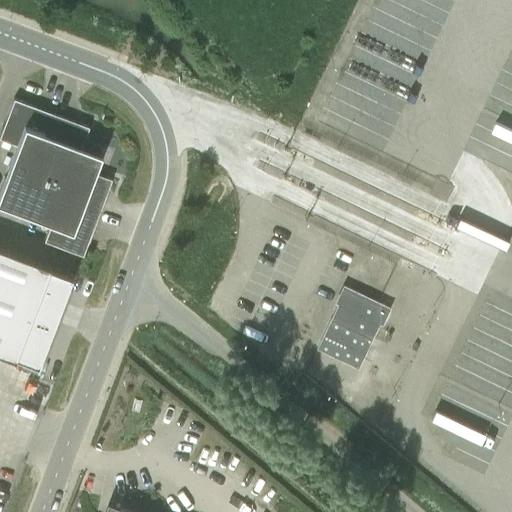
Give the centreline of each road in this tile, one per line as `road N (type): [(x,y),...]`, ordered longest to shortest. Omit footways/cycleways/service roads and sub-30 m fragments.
road 1 (unclassified): [(414,511),(131,276)]
road 2 (residential): [(131,276),(166,172),(156,120),(117,78),(0,34)]
road 3 (residential): [(42,511),(131,276)]
